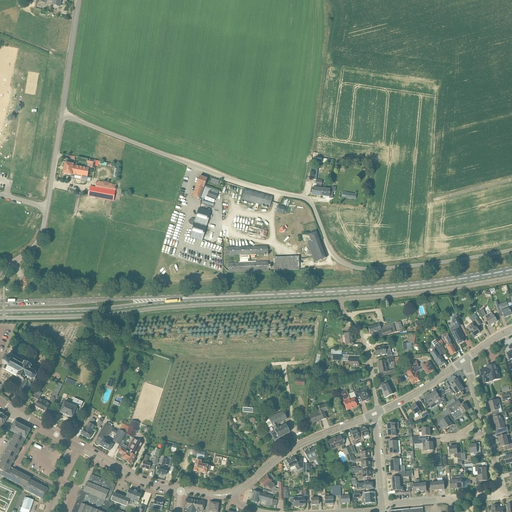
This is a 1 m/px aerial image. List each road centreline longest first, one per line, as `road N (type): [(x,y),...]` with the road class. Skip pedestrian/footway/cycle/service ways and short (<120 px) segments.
road 1 (unclassified): [(62,115),(311,200),(335,259),(350,266),(446,262),(511,249)]
road 2 (primary): [(151,300),(393,287),(511,269)]
road 3 (track): [(511,179),(430,201),(436,135),(511,116)]
road 4 (track): [(325,0),(304,198)]
road 5 (tertiary): [(231,493),(291,447),(374,414)]
road 6 (primary): [(0,312),(151,300)]
road 7 (primary): [(151,300),(0,301)]
